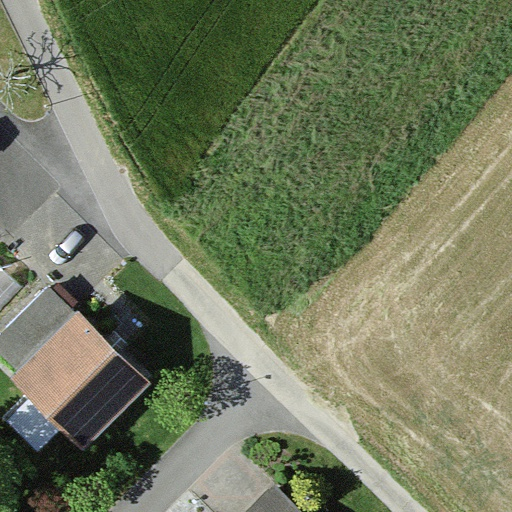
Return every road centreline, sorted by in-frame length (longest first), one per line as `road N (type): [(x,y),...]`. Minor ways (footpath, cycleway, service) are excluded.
road 1 (residential): [(261,366),(140,244),(16,0)]
road 2 (residential): [(408,511),(261,366)]
road 3 (residential): [(124,511),(261,366)]
